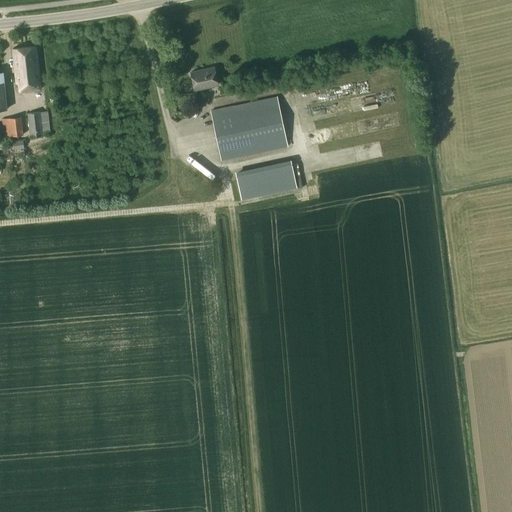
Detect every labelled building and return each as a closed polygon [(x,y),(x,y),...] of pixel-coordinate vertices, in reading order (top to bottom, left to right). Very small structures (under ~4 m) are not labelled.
[(19,82),(21,91),(40,89),(35,47),(13,49),(16,82),(19,82)] [(214,67),(191,72),(195,90),(218,85),(214,67)] [(363,103),(371,100),(368,88),(359,90),(363,103)] [(347,89),(329,94),(331,100),(349,95),(347,89)] [(210,110),(221,161),(288,146),(277,96),(210,110)] [(28,113),(30,138),(51,135),(48,111),(28,113)] [(21,117),(2,119),(4,137),(23,135),(21,117)] [(11,141),(12,150),(24,149),(23,140),(11,141)] [(235,172),(241,199),(297,187),(291,160),(235,172)]
